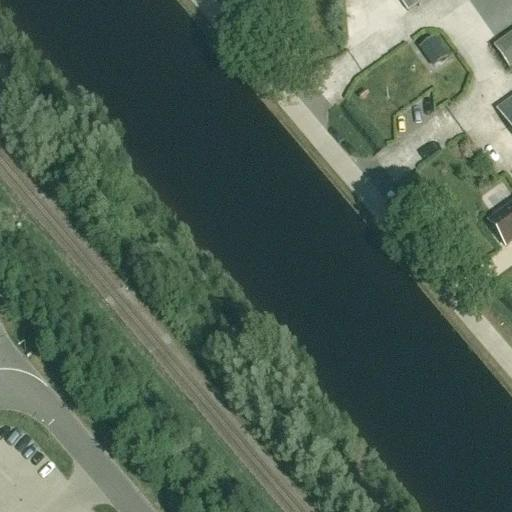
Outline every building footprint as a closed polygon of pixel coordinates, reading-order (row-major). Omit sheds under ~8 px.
[(399,0),(400,1),(407,12),(424,0),(399,0)] [(511,68),(511,34),(494,48),(510,70),(511,68)] [(427,58),(439,50),(432,40),(421,48),(427,58)] [(511,100),(498,110),(511,130),(511,100)] [(511,207),(489,223),(506,247),(511,243),(511,207)]
